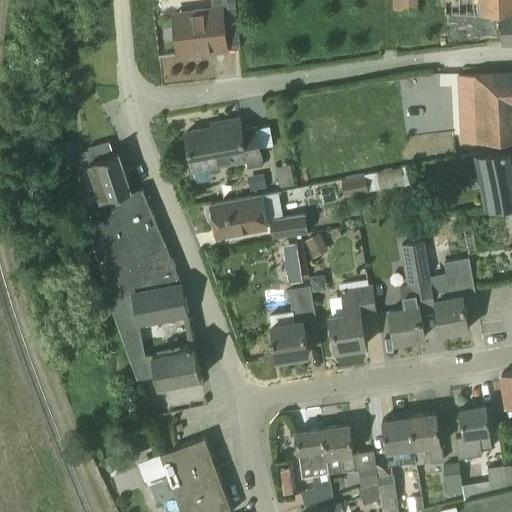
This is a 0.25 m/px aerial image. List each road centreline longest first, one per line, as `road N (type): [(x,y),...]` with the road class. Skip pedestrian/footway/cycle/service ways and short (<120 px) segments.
road 1 (residential): [(137,108),(395,64),(511,54)]
road 2 (residential): [(250,399),(137,108)]
road 3 (residential): [(250,399),(511,359)]
